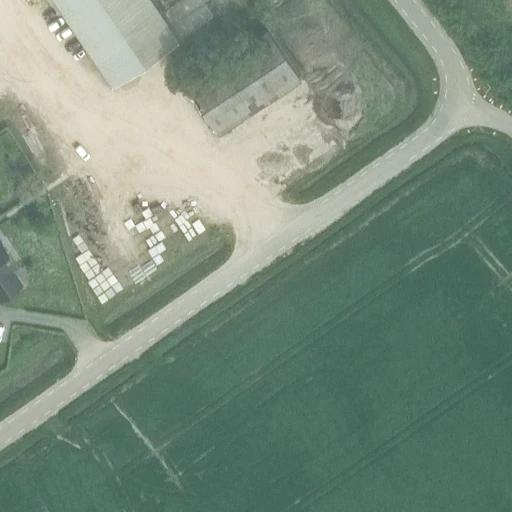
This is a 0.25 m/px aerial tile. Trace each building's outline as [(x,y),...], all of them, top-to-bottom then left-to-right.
[(153,0),(55,0),(111,81),(177,36),(153,0)] [(300,78),(266,28),(184,83),(218,133),(300,78)] [(0,103),(13,94),(0,74),(0,103)] [(68,136),(61,140),(74,163),(82,159),(68,136)] [(17,264),(0,239),(0,297),(21,284),(10,268),(17,264)]
